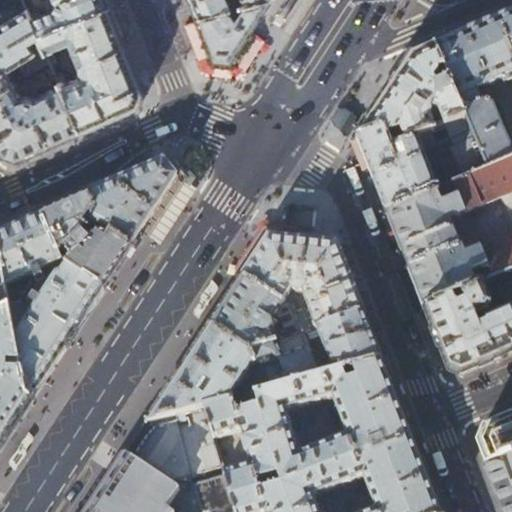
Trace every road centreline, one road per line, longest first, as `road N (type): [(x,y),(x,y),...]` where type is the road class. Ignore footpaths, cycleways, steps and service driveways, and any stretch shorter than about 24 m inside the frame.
road 1 (secondary): [(269,138),(24,511)]
road 2 (residential): [(269,138),(342,187),(431,415)]
road 3 (secondary): [(2,210),(188,117)]
road 4 (secondary): [(314,70),(471,0)]
road 5 (residential): [(140,0),(188,117)]
